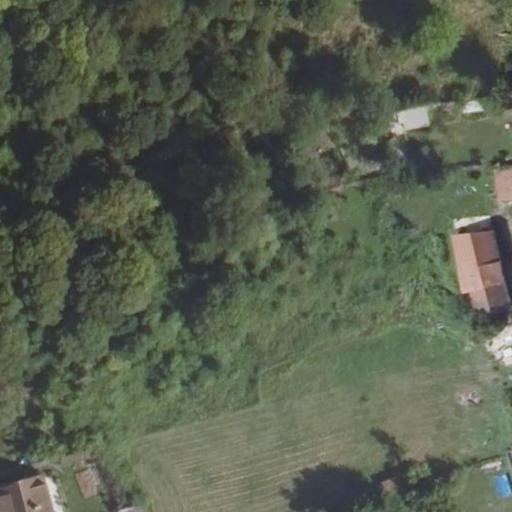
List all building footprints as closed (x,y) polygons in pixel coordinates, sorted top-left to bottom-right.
[(430,110),(405,115),(408,131),(433,127),(430,110)] [(511,167),(498,169),(501,201),(511,199),(511,167)] [(503,264),(471,269),(477,295),(508,285),(503,264)] [(511,304),(508,285),(477,295),(485,321),(511,313),(511,304)] [(428,489),(421,474),(391,487),(398,501),(428,489)] [(44,511),(38,487),(0,496),(0,511),(44,511)]
